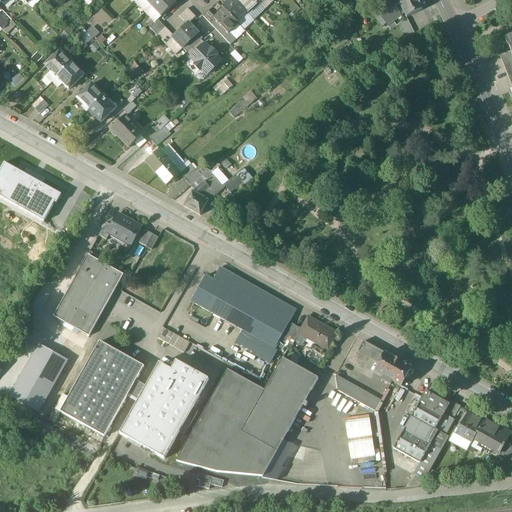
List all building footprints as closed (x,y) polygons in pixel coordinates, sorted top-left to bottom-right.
[(173,2),(170,0),(159,0),(152,7),(161,17),(176,3),(174,1),(173,2)] [(234,0),(230,0),(231,2),(224,9),(225,10),(244,30),(254,21),(247,13),(234,0)] [(254,0),(234,0),(247,13),(257,3),(254,0)] [(264,11),(274,1),(273,0),(260,0),(257,3),(264,11)] [(394,0),(377,13),(381,19),(400,5),(408,0),(394,0)] [(399,12),(402,10),(406,18),(423,10),(417,0),(408,0),(400,5),(381,19),(386,25),(401,14),(399,12)] [(188,9),(179,17),(183,21),(192,13),(188,9)] [(215,21),(228,34),(224,39),(231,46),(246,32),(244,30),(225,10),(221,13),(223,14),(215,21)] [(192,13),(183,21),(188,26),(196,18),(192,13)] [(215,21),(214,19),(209,23),(224,39),(228,34),(215,21)] [(408,20),(398,25),(405,40),(415,35),(408,20)] [(158,21),(150,29),(154,33),(162,25),(158,21)] [(162,25),(154,33),(158,37),(166,29),(162,25)] [(11,30),(7,26),(2,31),(6,35),(11,30)] [(89,43),(100,36),(94,26),(83,33),(89,43)] [(174,38),(173,38),(183,49),(198,35),(195,32),(194,33),(187,26),(174,38)] [(166,29),(158,37),(162,41),(170,33),(166,29)] [(170,33),(162,41),(166,45),(173,38),(174,38),(170,33)] [(198,35),(183,49),(187,53),(201,40),(202,39),(198,35)] [(201,40),(187,53),(192,57),(205,45),(201,40)] [(192,57),(191,59),(196,64),(195,66),(200,72),(201,70),(207,76),(221,62),(216,56),(217,55),(212,49),(211,51),(205,45),(192,57)] [(60,52),(45,66),(51,72),(44,78),(50,85),(56,79),(74,62),(66,54),(64,56),(60,52)] [(511,55),(511,53),(500,57),(511,86),(511,55)] [(81,69),(74,62),(56,79),(62,85),(63,84),(69,90),(84,76),(79,71),(81,69)] [(92,85),(77,99),(83,105),(82,106),(88,112),(106,95),(99,88),(97,90),(92,85)] [(225,93),(221,89),(217,93),(221,97),(225,93)] [(106,95),(88,112),(94,118),(95,117),(101,124),(116,109),(111,105),(113,103),(106,95)] [(249,106),(244,99),(240,103),(245,109),(249,106)] [(44,101),(35,110),(40,115),(48,106),(44,101)] [(132,102),(123,111),(127,116),(136,107),(132,102)] [(240,103),(229,112),(234,118),(245,109),(240,103)] [(144,135),(126,117),(111,130),(129,149),(144,135)] [(153,125),(145,133),(151,139),(159,133),(160,131),(153,125)] [(170,135),(165,128),(160,132),(160,131),(159,133),(164,139),(170,135)] [(151,139),(150,140),(156,146),(164,139),(159,133),(151,139)] [(160,150),(146,162),(156,174),(170,162),(160,150)] [(227,161),(222,165),(226,170),(231,165),(227,161)] [(170,162),(156,174),(167,186),(180,174),(170,162)] [(0,198),(43,222),(54,203),(56,204),(61,195),(4,163),(0,169),(0,198)] [(195,171),(185,180),(190,186),(207,172),(202,166),(195,172),(195,171)] [(222,186),(228,181),(218,168),(212,173),(222,186)] [(207,172),(190,186),(194,191),(205,182),(211,177),(207,172)] [(222,189),(211,177),(205,182),(209,188),(200,196),(208,201),(222,189)] [(194,191),(192,192),(200,196),(209,188),(205,182),(194,191)] [(200,196),(192,192),(184,207),(200,216),(208,201),(200,196)] [(119,216),(113,227),(110,234),(121,240),(120,242),(129,247),(140,227),(119,216)] [(110,234),(113,227),(106,223),(99,236),(106,240),(110,234)] [(158,238),(153,235),(146,231),(139,243),(146,247),(151,250),(158,238)] [(74,329),(89,337),(123,276),(88,256),(53,317),(64,323),(61,328),(71,334),(74,329)] [(191,303),(275,349),(280,352),(286,341),(293,345),(298,336),(300,332),(301,330),(295,326),(294,326),(289,323),(296,311),(220,269),(213,281),(205,277),(191,303)] [(37,324),(31,320),(26,318),(20,328),(25,331),(32,334),(37,324)] [(337,334),(308,318),(301,330),(300,332),(316,341),(314,343),(327,350),(337,334)] [(159,338),(184,352),(190,342),(164,328),(159,338)] [(61,399),(49,420),(54,423),(60,413),(104,438),(144,367),(100,342),(66,402),(61,399)] [(385,354),(363,342),(358,351),(380,364),(385,354)] [(38,414),(67,361),(38,345),(9,398),(38,414)] [(411,369),(385,354),(380,364),(375,373),(383,378),(382,381),(391,385),(392,382),(401,387),(411,369)] [(227,371),(176,462),(221,474),(263,478),(277,453),(318,379),(283,359),(265,392),(227,371)] [(171,371),(159,364),(120,435),(164,460),(184,424),(189,427),(198,412),(192,409),(209,380),(176,362),(171,371)] [(381,401),(335,376),(338,392),(375,412),(381,401)] [(448,405),(425,392),(411,418),(434,432),(435,431),(444,436),(445,436),(453,420),(444,415),(449,406),(448,405)] [(450,402),(448,405),(449,406),(444,415),(453,420),(460,407),(450,402)] [(468,414),(465,420),(463,420),(462,423),(462,425),(459,431),(456,435),(472,444),(473,441),(484,421),(469,413),(468,414)] [(345,420),(351,465),(375,462),(369,417),(345,420)] [(434,432),(411,418),(404,430),(431,445),(440,450),(447,437),(445,436),(444,436),(435,431),(434,432)] [(485,419),(484,421),(473,441),(499,455),(506,441),(509,436),(511,433),(485,419)] [(467,452),(472,444),(456,435),(459,431),(456,429),(449,442),(467,452)] [(431,445),(404,430),(393,449),(420,464),(431,445)] [(511,444),(506,441),(499,455),(506,459),(511,450),(511,449),(511,444)] [(431,445),(420,464),(413,475),(423,481),(440,450),(431,445)]
